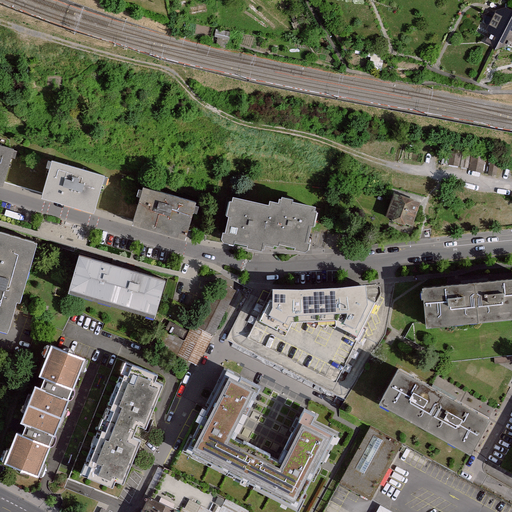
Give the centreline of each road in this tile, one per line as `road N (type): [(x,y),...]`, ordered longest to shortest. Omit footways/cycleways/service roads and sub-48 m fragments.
road 1 (residential): [(0,194),(254,264),(511,246)]
road 2 (track): [(386,163),(225,115),(167,70),(0,22)]
road 3 (unknown): [(35,502),(89,370)]
